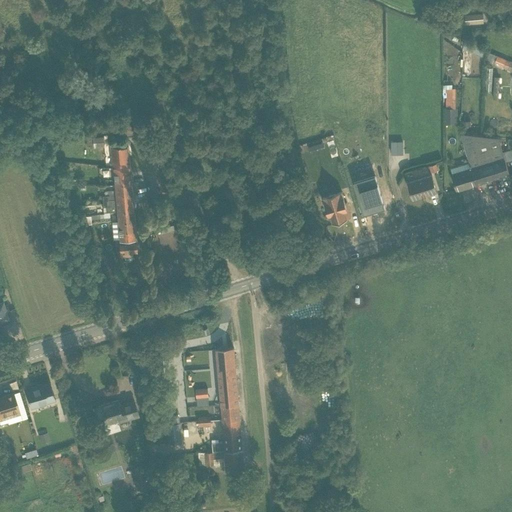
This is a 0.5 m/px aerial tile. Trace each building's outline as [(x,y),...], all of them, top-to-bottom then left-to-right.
[(465,23),(483,22),(483,13),(464,14),(465,23)] [(463,47),(481,55),(482,47),(463,40),(463,47)] [(511,61),(489,51),(485,60),(493,63),(494,61),(504,65),(503,67),(511,70),(511,61)] [(445,87),(446,115),(455,115),(455,100),(457,100),(457,87),(445,87)] [(505,159),(502,150),(498,136),(460,132),(469,161),(450,166),(456,190),(479,183),(479,182),(487,179),(488,180),(498,177),(497,176),(506,173),(506,174),(509,173),(504,159),(505,159)] [(105,145),(104,135),(93,136),(93,134),(86,135),(87,145),(94,145),(94,146),(99,145),(100,148),(102,148),(102,145),(105,145)] [(401,152),(400,139),(389,139),(389,152),(401,152)] [(113,165),(131,163),(129,143),(111,145),(113,165)] [(511,148),(502,150),(505,159),(511,157),(511,148)] [(59,168),(67,171),(70,165),(62,162),(59,168)] [(438,168),(436,162),(429,164),(431,170),(438,168)] [(113,165),(115,183),(132,182),(131,163),(113,165)] [(412,198),(437,190),(431,172),(407,180),(412,198)] [(375,174),(353,181),(363,213),(384,206),(375,174)] [(115,199),(134,197),(132,182),(115,183),(115,189),(104,190),(104,194),(109,194),(109,198),(115,198),(115,199)] [(350,212),(346,201),(345,201),(341,190),(322,196),(328,214),(330,213),(333,221),(351,216),(350,212)] [(117,210),(135,209),(134,197),(115,199),(115,198),(109,198),(109,194),(104,194),(103,194),(104,211),(117,210)] [(120,239),(137,237),(135,209),(117,210),(120,239)] [(144,229),(151,229),(149,211),(147,211),(148,219),(146,219),(146,220),(143,220),(144,229)] [(138,250),(137,241),(120,242),(121,257),(131,255),(130,251),(138,250)] [(0,323),(12,320),(6,302),(3,303),(0,295),(0,323)] [(212,437),(213,449),(242,446),(234,346),(217,348),(224,439),(219,439),(218,436),(212,437)] [(197,366),(206,365),(205,352),(196,353),(197,366)] [(30,407),(56,399),(50,380),(40,384),(39,382),(24,387),(30,407)] [(196,396),(209,395),(208,385),(195,387),(196,396)] [(165,403),(178,402),(177,387),(164,388),(165,403)] [(0,418),(19,413),(13,392),(0,395),(0,418)] [(119,422),(139,416),(134,400),(120,404),(119,398),(97,405),(103,422),(99,424),(102,434),(121,429),(119,422)] [(199,424),(211,423),(210,414),(198,415),(199,424)] [(168,442),(182,441),(180,422),(167,423),(168,442)] [(41,443),(49,441),(46,431),(38,434),(41,443)] [(226,465),(244,464),(242,446),(213,449),(198,450),(198,463),(219,462),(218,456),(224,455),(226,465)] [(18,472),(31,469),(29,463),(16,466),(18,472)] [(148,488),(149,488),(147,466),(135,468),(136,473),(133,473),(134,484),(137,484),(137,489),(148,487),(148,488)] [(236,496),(247,496),(246,486),(235,487),(236,496)]
